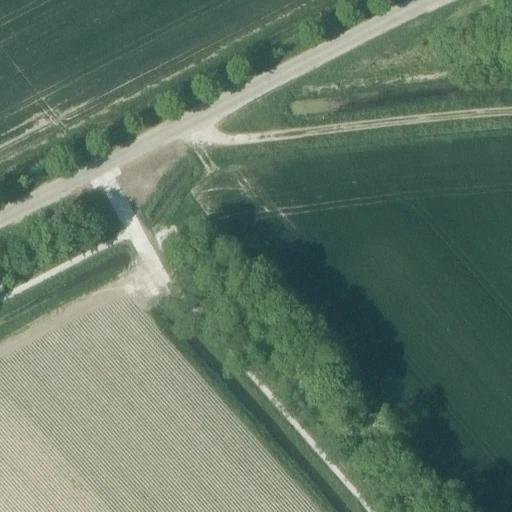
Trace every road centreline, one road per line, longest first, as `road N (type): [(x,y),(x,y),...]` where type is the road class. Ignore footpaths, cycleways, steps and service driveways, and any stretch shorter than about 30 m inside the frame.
road 1 (unclassified): [(0,218),(426,0)]
road 2 (track): [(191,120),(219,144),(511,112)]
